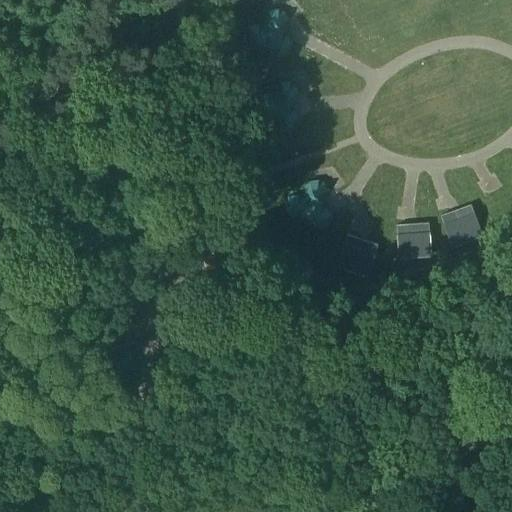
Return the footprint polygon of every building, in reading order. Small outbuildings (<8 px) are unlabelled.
[(294,45),(284,35),(291,20),(284,10),(267,11),(261,25),(247,26),(242,40),(251,51),(266,49),(274,61),(289,59),(294,45)] [(301,120),(292,108),(301,96),(294,83),(279,82),(271,94),(257,95),(249,106),(256,119),(271,120),(278,133),(293,133),(301,120)] [(335,216),(326,206),(332,192),(322,180),(309,182),(303,194),(288,196),(282,211),(291,222),(307,220),(314,232),(329,230),(335,216)] [(475,212),(445,223),(453,246),(483,235),(475,212)] [(432,255),(430,230),(398,233),(399,257),(432,255)] [(369,276),(376,252),(346,242),(338,266),(369,276)]
